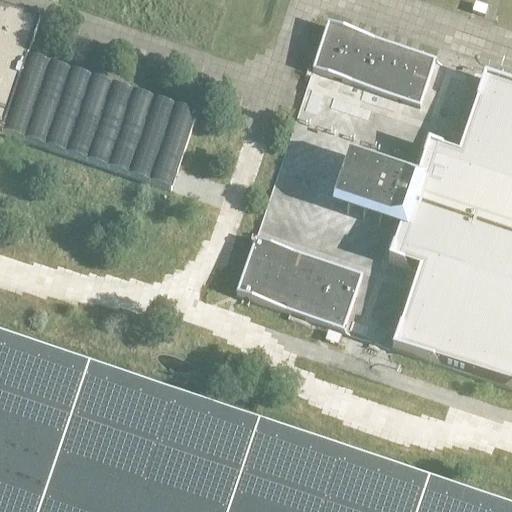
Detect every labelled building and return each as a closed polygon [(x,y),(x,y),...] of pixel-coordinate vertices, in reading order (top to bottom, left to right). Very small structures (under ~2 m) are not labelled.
[(175,0),(205,10),(208,0),(175,0)] [(0,134),(171,192),(195,122),(26,65),(39,25),(0,11),(0,134)] [(328,26),(312,74),(420,111),(435,64),(328,26)] [(511,90),(484,81),(458,159),(428,149),(418,180),(350,157),(332,211),(399,233),(388,265),(418,275),(392,352),(511,392),(511,90)] [(256,243),(238,298),(342,335),(361,279),(256,243)] [(511,511),(306,443),(0,339),(0,511),(511,511)]
